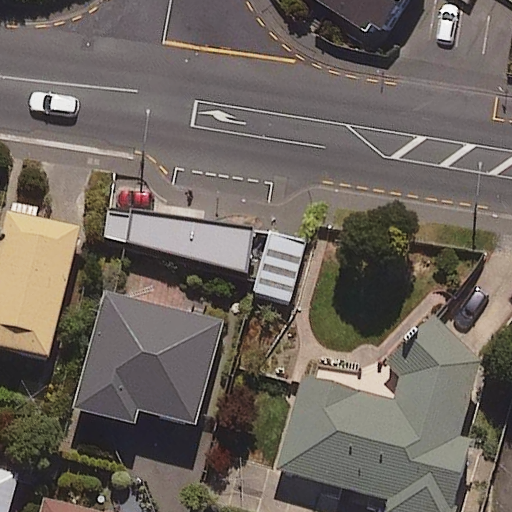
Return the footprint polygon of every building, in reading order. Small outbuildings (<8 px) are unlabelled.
[(412,0),(319,0),(386,42),(412,0)] [(251,232),(107,205),(101,239),(244,266),(251,232)] [(77,227),(8,209),(0,239),(0,343),(45,355),(77,227)] [(304,239),(267,230),(253,288),(290,297),(304,239)] [(219,320),(102,290),(72,406),(132,422),(136,409),(193,423),(219,320)] [(485,356),(413,335),(393,404),(306,379),(278,474),(390,506),(388,511),(456,511),(476,444),(460,440),(485,356)] [(0,511),(4,511),(16,473),(0,468),(0,511)] [(105,511),(41,495),(36,511),(105,511)]
